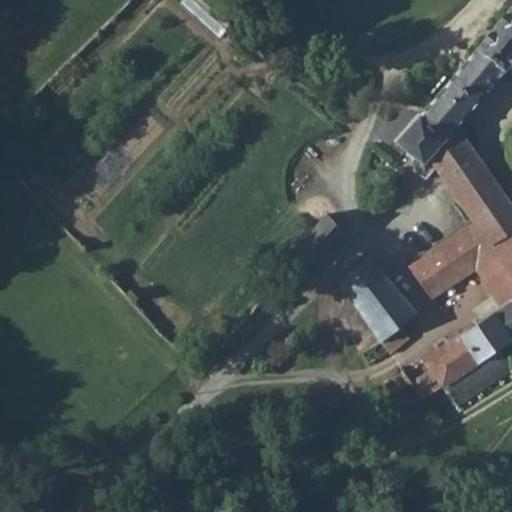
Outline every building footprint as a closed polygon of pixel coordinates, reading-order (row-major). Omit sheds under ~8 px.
[(429,372),(411,383),(423,400),(442,387),(488,355),(511,338),(511,203),(458,126),(511,62),(511,4),(395,143),(422,166),(428,159),(473,224),(408,266),(431,298),(473,270),(500,308),(422,359),(429,372)] [(297,248),(303,254),(311,261),(325,253),(343,234),(324,214),(302,235),(297,242),(297,248)] [(367,257),(336,283),(383,340),(415,314),(367,257)] [(488,355),(442,387),(456,407),(500,375),(488,355)] [(401,390),(411,383),(403,373),(392,378),(401,390)]
